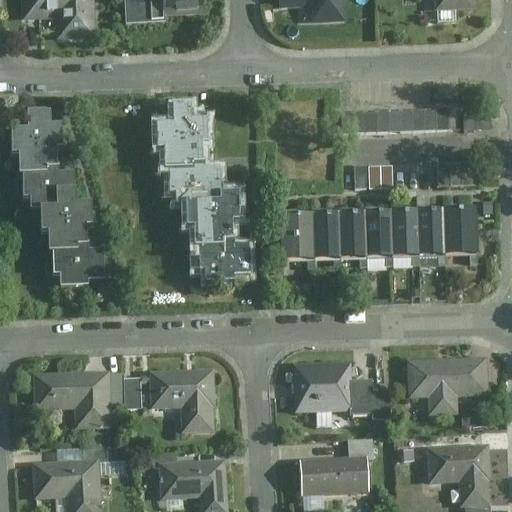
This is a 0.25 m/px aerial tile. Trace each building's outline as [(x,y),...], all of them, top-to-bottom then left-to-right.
[(97,43),(94,0),(22,0),(23,26),(57,24),(57,46),(97,43)] [(205,0),(126,0),(128,30),(167,28),(167,23),(206,21),(205,0)] [(346,0),(279,0),(280,14),(312,14),(312,29),(347,28),(346,0)] [(477,15),(476,0),(436,0),(437,17),(477,15)] [(167,122),(149,121),(150,146),(157,146),(158,168),(164,168),(164,190),(171,191),(171,203),(180,203),(181,224),(188,223),(189,243),(194,243),(194,268),(199,269),(199,280),(229,280),(229,275),(244,274),(244,244),(229,244),(229,240),(226,240),(225,218),(232,218),(232,191),(215,191),(215,166),(198,166),(198,160),(196,160),(196,140),(200,140),(200,118),(185,117),(185,103),(166,103),(167,122)] [(20,127),(2,127),(3,150),(11,150),(11,172),(17,171),(17,195),(23,195),(24,207),(34,207),(35,230),(40,230),(41,250),(46,250),(47,274),(54,273),(53,286),(81,286),(81,282),(97,280),(97,249),(81,249),(81,244),(79,245),(78,224),(83,223),(83,200),(68,200),(67,171),(52,171),(52,166),(50,166),(49,145),(55,145),(54,121),(42,122),(43,109),(19,109),(20,127)] [(457,109),(340,113),(341,135),(458,131),(457,109)] [(490,131),(489,113),(462,114),(462,131),(490,131)] [(471,164),(437,164),(437,187),(471,187),(471,164)] [(365,189),(365,168),(354,168),(354,189),(365,189)] [(477,264),(476,217),(444,218),(445,264),(477,264)] [(417,265),(416,218),(390,219),(391,266),(417,265)] [(445,264),(444,218),(416,218),(417,265),(445,264)] [(391,266),(390,219),(364,220),(365,266),(391,266)] [(339,220),(311,221),(312,268),(340,267),(339,220)] [(365,266),(364,220),(339,220),(340,267),(365,266)] [(312,268),(311,221),(279,222),(281,268),(312,268)] [(487,398),(485,359),(405,362),(406,401),(426,400),(427,418),(457,417),(456,398),(487,398)] [(348,365),(291,366),(292,415),(349,413),(349,382),(348,365)] [(211,433),(210,372),(147,373),(148,411),(179,411),(179,435),(211,433)] [(107,375),(108,373),(30,375),(31,413),(71,411),(73,431),(110,429),(109,407),(107,375)] [(121,375),(107,375),(109,407),(123,407),(121,381),(121,375)] [(139,409),(138,380),(121,381),(123,407),(123,410),(139,409)] [(370,381),(349,382),(349,413),(349,416),(370,415),(370,421),(388,421),(387,393),(370,393),(370,381)] [(372,442),(345,443),(346,458),(372,457),(372,442)] [(489,483),(487,447),(425,450),(427,487),(457,485),(458,511),(463,510),(488,509),(487,483),(489,483)] [(156,465),(174,464),(174,454),(150,455),(150,469),(156,469),(156,465)] [(367,494),(365,459),(298,462),(300,497),(367,494)] [(97,511),(95,461),(30,464),(31,501),(61,500),(61,511),(97,511)] [(224,500),(222,462),(174,464),(156,465),(156,469),(158,503),(224,500)]
